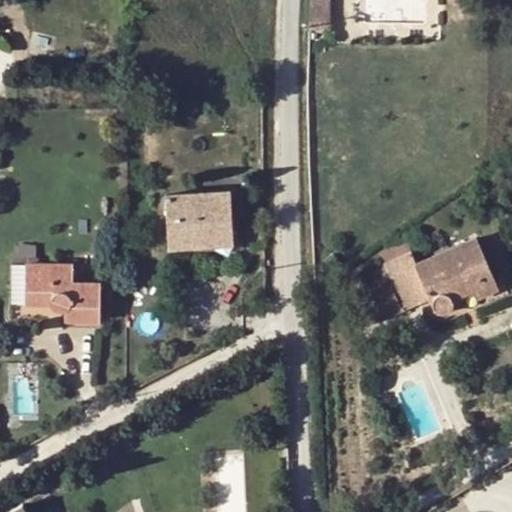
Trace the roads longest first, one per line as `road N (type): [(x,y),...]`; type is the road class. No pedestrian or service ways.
road 1 (residential): [(0,466),(294,308)]
road 2 (residential): [(294,308),(292,0)]
road 3 (residential): [(300,511),(294,308)]
road 4 (residential): [(511,445),(402,511)]
